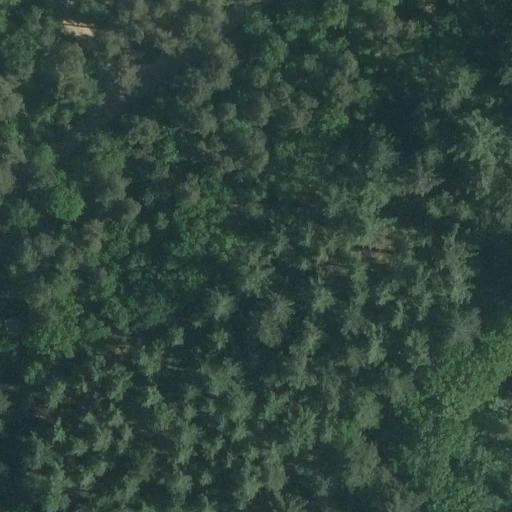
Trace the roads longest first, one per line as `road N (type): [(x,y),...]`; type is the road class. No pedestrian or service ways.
road 1 (track): [(0,190),(245,0)]
road 2 (track): [(279,246),(381,404),(422,511)]
road 3 (track): [(445,0),(222,179)]
road 4 (track): [(147,511),(264,485),(381,404)]
road 5 (track): [(222,179),(87,275),(0,315)]
road 6 (track): [(56,0),(222,179)]
road 7 (track): [(511,286),(381,404)]
